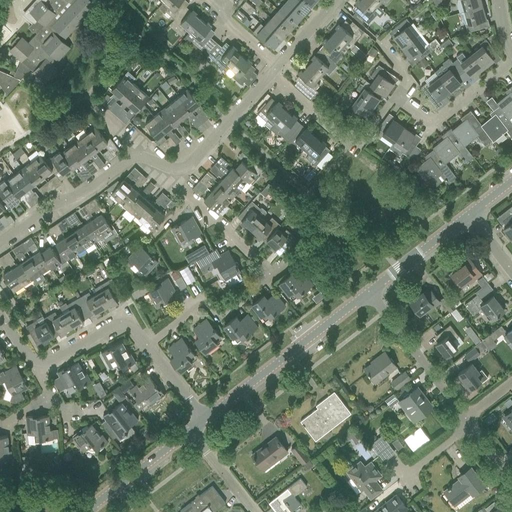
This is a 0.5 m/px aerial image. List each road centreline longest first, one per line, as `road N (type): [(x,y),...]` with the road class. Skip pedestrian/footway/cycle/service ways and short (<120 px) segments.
road 1 (residential): [(202,420),(369,291)]
road 2 (residential): [(270,75),(347,141),(360,141),(395,98)]
road 3 (residential): [(471,423),(369,291)]
road 4 (residential): [(0,244),(131,159)]
road 5 (residential): [(148,348),(201,307),(215,318),(271,275)]
road 6 (residential): [(271,275),(179,189),(175,171)]
road 7 (residential): [(395,98),(430,121),(511,68)]
road 8 (residential): [(175,171),(188,167),(270,75)]
road 9 (residential): [(148,348),(122,322),(36,366)]
road 10 (residential): [(85,511),(190,430)]
road 11 (residential): [(369,291),(470,213)]
